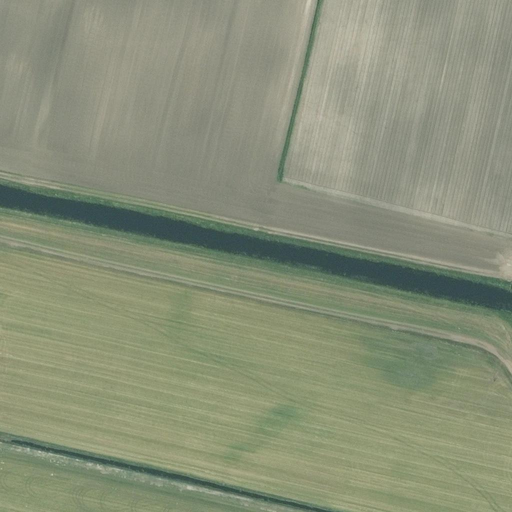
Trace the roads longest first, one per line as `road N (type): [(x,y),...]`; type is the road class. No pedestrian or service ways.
road 1 (track): [(511,362),(490,337),(0,226)]
road 2 (track): [(511,273),(492,278),(0,175)]
